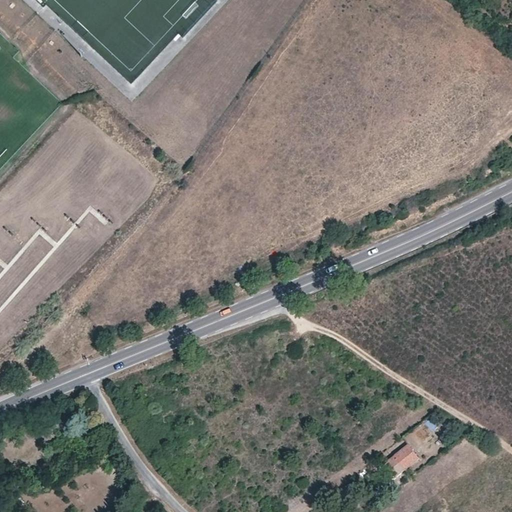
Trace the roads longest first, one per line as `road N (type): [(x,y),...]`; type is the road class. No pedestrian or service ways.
road 1 (primary): [(511,192),(306,288),(85,374)]
road 2 (track): [(276,297),(511,449)]
road 3 (residential): [(85,374),(144,477),(178,511)]
